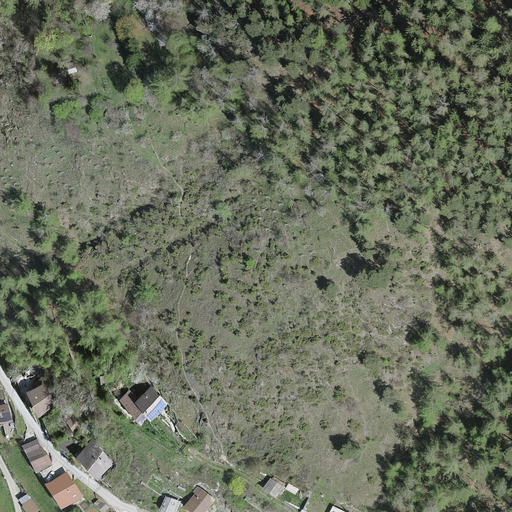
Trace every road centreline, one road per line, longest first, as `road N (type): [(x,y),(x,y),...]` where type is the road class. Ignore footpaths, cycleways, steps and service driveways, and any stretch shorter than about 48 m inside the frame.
road 1 (residential): [(0,368),(50,451),(138,511)]
road 2 (track): [(188,451),(240,474),(292,511)]
